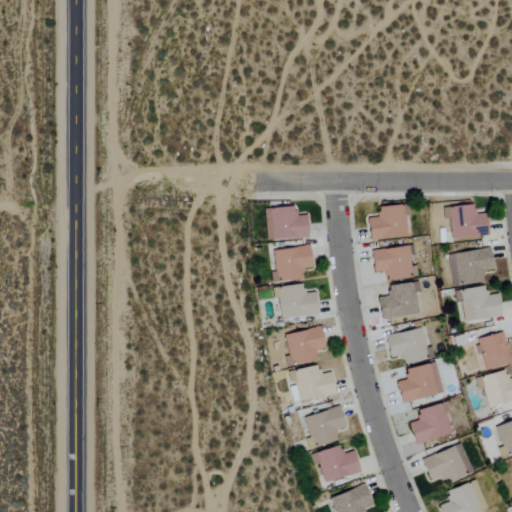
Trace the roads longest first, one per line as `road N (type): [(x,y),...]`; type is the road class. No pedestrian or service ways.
road 1 (trunk): [(75,511),(75,0)]
road 2 (residential): [(408,511),(361,363),(344,282),(337,183)]
road 3 (residential): [(214,183),(511,183)]
